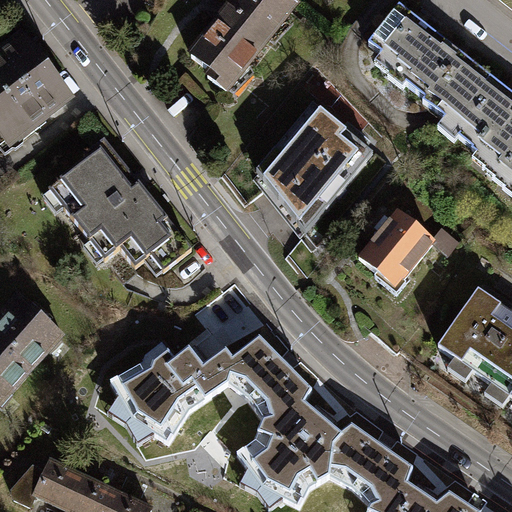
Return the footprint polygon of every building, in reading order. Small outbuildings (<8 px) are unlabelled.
[(296,6),(288,0),(237,0),(191,59),(210,74),(206,78),(227,94),(296,6)] [(511,95),(398,6),(367,45),(380,56),(378,59),(394,68),(392,71),(407,82),(405,85),(424,101),(422,103),(444,120),(443,123),(459,135),(458,140),(472,150),(471,153),(490,166),(489,168),(503,179),(503,183),(511,188),(511,95)] [(0,138),(6,146),(18,136),(22,141),(37,129),(33,124),(67,97),(22,39),(0,56),(0,138)] [(315,101),(258,167),(306,232),(374,151),(315,101)] [(103,141),(83,157),(86,161),(48,192),(104,262),(120,249),(136,270),(150,259),(161,273),(190,250),(103,141)] [(398,215),(359,259),(378,275),(383,269),(399,282),(431,244),(398,215)] [(504,409),(509,401),(511,396),(511,317),(476,294),(438,350),(454,361),(446,372),(465,384),(471,374),(490,388),(485,396),(504,409)] [(0,401),(59,336),(18,299),(2,316),(7,321),(0,328),(0,401)] [(144,367),(111,385),(133,423),(170,447),(190,415),(229,387),(249,403),(286,366),(260,340),(233,361),(227,352),(204,370),(190,352),(175,363),(163,347),(146,360),(144,367)] [(330,480),(353,491),(383,449),(352,427),(341,436),(305,406),(312,393),(286,366),(249,403),(264,423),(255,445),(238,458),(263,491),(300,511),(310,492),(330,480)] [(371,509),(369,511),(474,511),(450,495),(438,506),(408,485),(413,471),(383,449),(353,491),(371,509)] [(28,508),(36,497),(65,511),(66,511),(83,477),(48,461),(42,474),(33,471),(12,492),(14,502),(28,508)] [(107,511),(116,493),(83,477),(66,511),(107,511)] [(152,511),(153,511),(116,493),(107,511),(152,511)]
